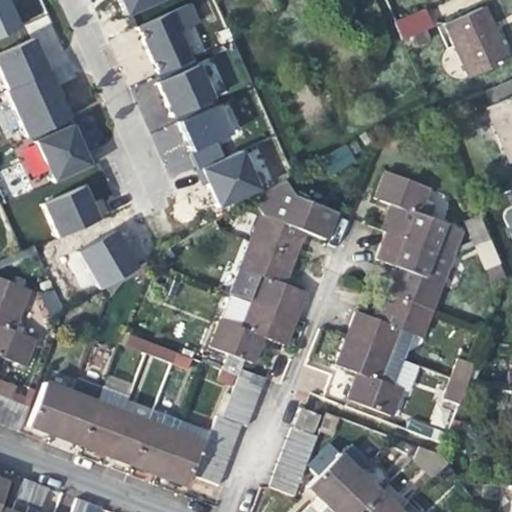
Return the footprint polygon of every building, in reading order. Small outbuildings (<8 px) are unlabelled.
[(0,0),(0,39),(24,29),(11,0),(0,0)] [(157,0),(117,0),(125,16),(157,0)] [(421,10),(391,22),(400,42),(429,30),(421,10)] [(464,79),(500,63),(488,36),(477,10),(441,26),(464,79)] [(167,13),(136,27),(156,73),(188,59),(167,13)] [(31,39),(0,52),(0,74),(7,90),(4,91),(25,138),(67,119),(31,39)] [(214,60),(155,79),(163,104),(144,110),(149,125),(227,99),(214,60)] [(511,88),(509,81),(481,92),(487,106),(481,109),(505,164),(511,160),(511,88)] [(216,105),(177,121),(190,151),(189,152),(196,170),(222,159),(214,142),(229,135),(216,105)] [(363,135),(357,138),(368,157),(371,149),(363,135)] [(354,143),(345,149),(353,163),(362,157),(360,153),(354,143)] [(343,147),(320,160),(333,180),(355,167),(343,147)] [(391,221),(385,236),(449,260),(459,235),(424,222),(429,208),(421,205),(426,191),(385,175),(374,203),(395,211),(391,221)] [(261,221),(251,245),(292,261),(300,244),(303,237),(323,243),(332,219),(288,202),(282,182),(251,201),(261,221)] [(81,186),(40,204),(56,238),(96,220),(81,186)] [(511,246),(511,209),(502,214),(499,219),(510,246),(511,246)] [(465,228),(474,251),(488,244),(478,221),(465,228)] [(156,260),(140,223),(66,254),(82,291),(156,260)] [(449,260),(385,236),(378,254),(374,264),(394,271),(385,296),(428,313),(449,260)] [(498,268),(488,244),(474,251),(484,274),(498,268)] [(292,261),(251,245),(241,272),(262,279),(251,306),(292,322),(303,296),(282,287),(285,280),(292,261)] [(262,279),(241,272),(233,291),(230,298),(237,301),(251,306),(262,279)] [(0,361),(21,370),(31,345),(13,338),(29,297),(0,285),(0,361)] [(40,294),(49,315),(62,310),(54,289),(40,294)] [(428,313),(385,296),(379,313),(374,324),(354,317),(344,342),(386,358),(396,332),(418,340),(428,313)] [(237,301),(230,298),(210,351),(250,366),(261,340),(282,348),(287,336),(292,322),(251,306),(237,301)] [(147,345),(128,338),(125,344),(123,349),(143,356),(147,345)] [(375,384),(386,358),(344,342),(338,358),(334,368),(355,376),(345,402),(388,418),(397,393),(375,384)] [(172,358),(169,367),(185,373),(189,364),(172,358)] [(455,364),(448,382),(463,387),(470,369),(455,364)] [(232,378),(218,372),(215,383),(228,387),(232,378)] [(236,373),(232,384),(257,394),(262,382),(236,373)] [(100,392),(74,381),(68,396),(53,438),(67,444),(78,448),(100,392)] [(463,387),(448,382),(446,388),(440,403),(455,409),(463,387)] [(232,384),(228,395),(253,405),(257,394),(232,384)] [(42,434),(53,438),(68,396),(44,386),(27,428),(42,434)] [(126,401),(100,392),(78,448),(91,453),(105,458),(120,417),(126,401)] [(228,395),(223,408),(248,417),(253,405),(228,395)] [(16,405),(5,401),(0,412),(0,429),(5,431),(16,405)] [(27,409),(16,405),(5,431),(16,435),(27,409)] [(248,417),(223,408),(218,421),(239,429),(243,431),(248,417)] [(316,417),(297,409),(290,427),(309,434),(316,417)] [(175,426),(150,416),(145,427),(171,437),(175,426)] [(145,427),(120,417),(105,458),(118,463),(129,468),(145,427)] [(218,421),(214,419),(210,431),(234,441),(239,429),(218,421)] [(200,435),(175,426),(171,437),(196,447),(200,435)] [(171,437),(145,427),(129,468),(142,473),(155,478),(171,437)] [(314,440),(288,429),(284,441),(303,448),(309,451),(314,440)] [(205,442),(230,452),(234,441),(210,431),(205,442)] [(196,447),(171,437),(155,478),(168,483),(181,488),(196,447)] [(303,448),(284,441),(279,453),(305,463),(307,458),(309,451),(303,448)] [(200,455),(225,465),(230,452),(205,442),(200,455)] [(357,476),(364,468),(344,450),(337,457),(325,446),(312,463),(321,473),(306,487),(312,494),(316,498),(325,507),(357,476)] [(438,472),(442,456),(417,450),(413,466),(438,472)] [(274,465),(301,473),(305,463),(279,453),(274,465)] [(196,467),(220,477),(225,465),(200,455),(196,467)] [(270,476),(296,486),(301,473),(274,465),(270,476)] [(216,488),(220,477),(196,467),(191,479),(216,488)] [(292,498),(296,486),(270,476),(265,488),(292,498)] [(320,511),(357,511),(376,494),(357,476),(325,507),(320,511)] [(21,485),(12,507),(23,511),(33,489),(21,485)] [(39,511),(46,494),(33,489),(23,511),(39,511)] [(394,511),(376,494),(357,511),(394,511)] [(316,498),(308,506),(313,511),(320,511),(325,507),(316,498)]
